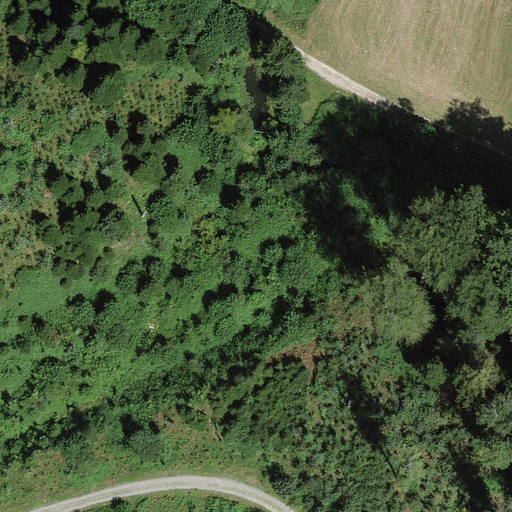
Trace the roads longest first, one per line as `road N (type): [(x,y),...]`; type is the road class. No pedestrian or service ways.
road 1 (track): [(230,0),(360,86),(511,162)]
road 2 (track): [(286,511),(237,485),(200,479),(47,511)]
